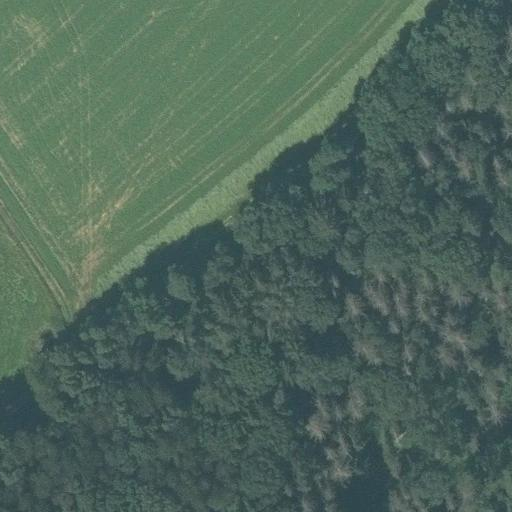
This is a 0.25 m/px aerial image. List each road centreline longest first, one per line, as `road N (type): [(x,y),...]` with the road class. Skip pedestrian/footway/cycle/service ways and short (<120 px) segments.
road 1 (track): [(465,0),(305,165),(109,316),(0,415)]
road 2 (track): [(70,351),(64,310),(0,210)]
